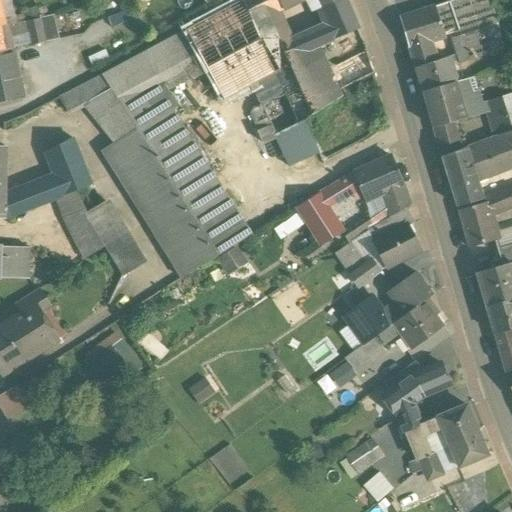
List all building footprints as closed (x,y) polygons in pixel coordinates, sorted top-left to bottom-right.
[(258,38),(242,0),(186,31),(207,70),(219,92),(224,101),(249,87),(251,91),(259,88),(256,83),(274,74),(271,67),(258,38)] [(269,0),(242,0),(258,38),(279,27),(279,28),(282,27),(276,13),(269,0)] [(283,9),(278,0),(269,0),(276,13),(283,9)] [(278,0),(283,9),(301,0),(308,0),(314,10),(320,8),(328,27),(292,43),(297,56),(299,55),(310,50),(317,47),(359,29),(356,22),(347,1),(346,0),(278,0)] [(468,0),(455,0),(449,2),(459,31),(460,33),(477,27),(472,11),(468,0)] [(488,0),(468,0),(472,11),(490,5),(488,0)] [(448,3),(419,12),(423,24),(438,19),(444,35),(459,31),(449,2),(448,3)] [(490,5),(472,11),(477,27),(479,32),(480,32),(494,27),(492,21),(495,20),(490,5)] [(38,9),(23,11),(25,22),(26,23),(40,19),(38,11),(38,9)] [(45,9),(38,11),(40,19),(47,18),(45,9)] [(419,12),(400,19),(416,69),(435,62),(428,40),(444,35),(438,19),(423,24),(419,12)] [(14,16),(2,19),(4,27),(7,26),(16,24),(14,16)] [(47,18),(40,19),(43,33),(51,31),(48,18),(47,18)] [(40,19),(26,23),(28,34),(30,45),(30,46),(45,43),(43,33),(40,19)] [(16,24),(7,26),(10,37),(28,34),(26,23),(25,22),(16,24)] [(4,27),(0,27),(0,51),(12,49),(10,37),(7,26),(4,27)] [(279,27),(258,38),(271,67),(297,56),(292,43),(286,45),(279,28),(279,27)] [(444,35),(428,40),(435,62),(448,57),(454,55),(450,42),(472,34),(477,32),(478,33),(479,32),(477,27),(460,33),(459,31),(444,35)] [(494,27),(480,32),(486,45),(486,46),(489,45),(494,44),(499,43),(494,27)] [(186,31),(102,76),(136,129),(137,130),(172,109),(172,110),(177,107),(167,92),(192,78),(207,70),(186,31)] [(486,45),(480,32),(479,32),(478,33),(477,32),(472,34),(476,48),(486,45)] [(28,34),(10,37),(12,49),(30,45),(28,34)] [(472,34),(450,42),(454,55),(476,48),(472,34)] [(454,55),(448,57),(451,65),(492,53),(489,45),(486,46),(486,45),(476,48),(454,55)] [(317,47),(310,50),(312,54),(301,59),(299,55),(297,56),(271,67),(274,74),(284,95),(298,125),(303,122),(342,97),(339,91),(329,71),(317,47)] [(12,49),(0,51),(0,102),(23,98),(12,49)] [(310,50),(299,55),(301,59),(312,54),(310,50)] [(367,52),(329,71),(339,91),(374,74),(367,52)] [(435,62),(416,69),(422,88),(455,79),(451,65),(448,57),(435,62)] [(207,70),(192,78),(204,101),(219,92),(207,70)] [(136,129),(102,76),(60,97),(68,113),(92,99),(118,141),(136,129)] [(473,78),(454,83),(462,111),(475,108),(482,106),(473,78)] [(454,83),(423,92),(433,128),(453,123),(465,119),(462,111),(454,83)] [(284,95),(260,106),(276,139),(298,125),(284,95)] [(511,96),(486,104),(496,137),(511,131),(511,96)] [(276,139),(260,106),(254,109),(250,115),(264,145),(276,139)] [(475,108),(462,111),(465,119),(477,115),(475,108)] [(172,109),(137,130),(180,198),(180,199),(199,228),(233,207),(172,110),(172,109)] [(298,125),(276,139),(289,168),(318,154),(303,122),(298,125)] [(453,123),(433,128),(437,142),(457,135),(453,123)] [(118,141),(101,151),(145,221),(180,199),(180,198),(137,130),(136,129),(118,141)] [(511,131),(496,137),(466,149),(476,180),(511,167),(511,131)] [(457,135),(437,142),(442,157),(462,150),(457,135)] [(72,138),(44,152),(54,177),(3,197),(3,177),(4,147),(0,146),(0,219),(3,219),(54,199),(77,190),(91,185),(72,138)] [(462,150),(442,157),(452,189),(476,180),(466,149),(462,150)] [(389,156),(352,173),(360,190),(363,196),(365,201),(380,194),(402,185),(389,156)] [(352,173),(343,179),(351,195),(360,190),(352,173)] [(343,179),(318,194),(328,209),(351,195),(343,179)] [(476,180),(452,189),(457,207),(482,199),(476,180)] [(402,185),(380,194),(385,208),(406,198),(402,185)] [(511,188),(483,199),(485,203),(489,214),(511,204),(511,188)] [(54,199),(66,229),(84,259),(105,247),(123,278),(147,262),(129,232),(111,204),(87,217),(77,190),(54,199)] [(360,190),(351,195),(355,200),(363,196),(360,190)] [(318,194),(296,208),(319,246),(342,232),(328,209),(318,194)] [(406,198),(385,208),(389,218),(405,207),(409,205),(406,198)] [(180,199),(145,221),(182,279),(217,256),(199,228),(180,199)] [(485,203),(458,210),(469,248),(496,241),(489,214),(485,203)] [(233,207),(199,228),(217,256),(251,235),(233,207)] [(389,218),(385,221),(391,233),(406,225),(413,223),(405,207),(389,218)] [(385,208),(344,236),(349,245),(352,243),(385,221),(389,218),(385,208)] [(385,221),(352,243),(366,265),(373,260),(380,270),(381,271),(387,269),(373,243),(391,233),(385,221)] [(391,233),(373,243),(387,269),(420,251),(406,225),(391,233)] [(366,265),(352,243),(349,245),(340,251),(355,272),(358,271),(366,265)] [(511,244),(497,249),(500,261),(510,258),(511,263),(511,244)] [(30,249),(0,247),(0,278),(28,280),(30,249)] [(245,264),(236,251),(221,261),(229,274),(245,264)] [(355,272),(340,251),(334,255),(350,277),(355,272)] [(500,261),(492,263),(494,269),(511,264),(511,263),(510,258),(500,261)] [(366,265),(358,271),(365,280),(380,270),(373,260),(366,265)] [(511,264),(494,269),(476,274),(486,307),(511,299),(511,264)] [(355,272),(350,277),(356,286),(365,280),(358,271),(355,272)] [(415,273),(389,292),(400,307),(405,315),(427,299),(432,296),(415,273)] [(38,289),(15,303),(22,314),(34,306),(39,312),(48,306),(38,289)] [(302,320),(284,294),(275,300),(293,326),(302,320)] [(370,296),(342,317),(355,335),(364,346),(372,340),(391,326),(386,319),(370,296)] [(405,315),(393,325),(399,333),(412,350),(443,328),(435,317),(438,315),(427,299),(405,315)] [(511,299),(486,307),(494,334),(511,328),(511,299)] [(22,314),(0,327),(0,365),(5,374),(51,344),(40,328),(46,324),(39,312),(34,306),(22,314)] [(400,307),(395,311),(396,312),(386,319),(391,326),(392,325),(393,325),(405,315),(400,307)] [(391,326),(372,340),(378,348),(399,333),(393,325),(392,325),(391,326)] [(511,328),(494,334),(499,353),(511,346),(511,328)] [(355,335),(342,345),(350,356),(364,346),(355,335)] [(350,356),(347,358),(360,375),(385,357),(378,348),(372,340),(364,346),(350,356)] [(511,346),(499,353),(505,374),(511,370),(511,346)] [(119,365),(108,348),(88,362),(99,378),(119,365)] [(414,362),(385,383),(392,393),(421,372),(414,362)] [(392,393),(384,399),(397,417),(398,421),(417,413),(413,402),(450,386),(440,363),(424,370),(421,372),(392,393)] [(0,430),(1,430),(2,425),(33,406),(19,384),(0,395),(0,430)] [(466,406),(437,418),(448,444),(477,431),(466,406)] [(437,418),(422,424),(417,413),(398,421),(403,434),(406,433),(417,460),(418,460),(418,461),(433,454),(450,447),(448,444),(437,418)] [(477,431),(448,444),(450,447),(458,468),(487,456),(477,431)] [(372,440),(346,458),(357,475),(383,457),(372,440)] [(450,447),(433,454),(443,475),(458,468),(450,447)] [(2,450),(0,449),(0,479),(5,480),(8,451),(2,450)] [(433,454),(418,461),(422,470),(426,478),(431,480),(443,475),(433,454)] [(417,460),(411,463),(409,467),(413,475),(422,470),(418,461),(418,460),(417,460)] [(379,473),(363,486),(377,503),(393,490),(379,473)]
